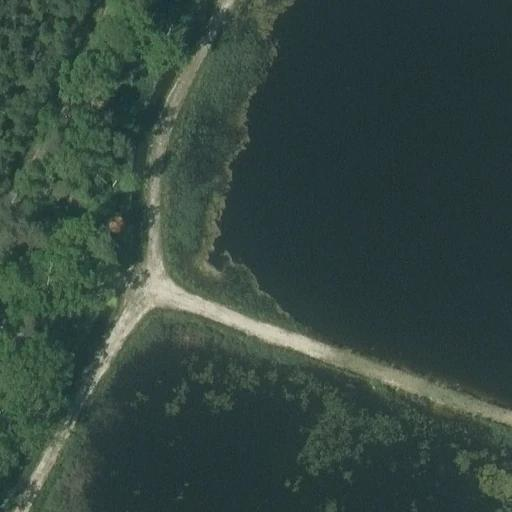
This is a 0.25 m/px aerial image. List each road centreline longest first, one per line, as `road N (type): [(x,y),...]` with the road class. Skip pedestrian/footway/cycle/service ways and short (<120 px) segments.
road 1 (track): [(0,339),(33,334),(105,280),(100,240),(57,182),(33,166)]
road 2 (track): [(0,239),(110,0)]
